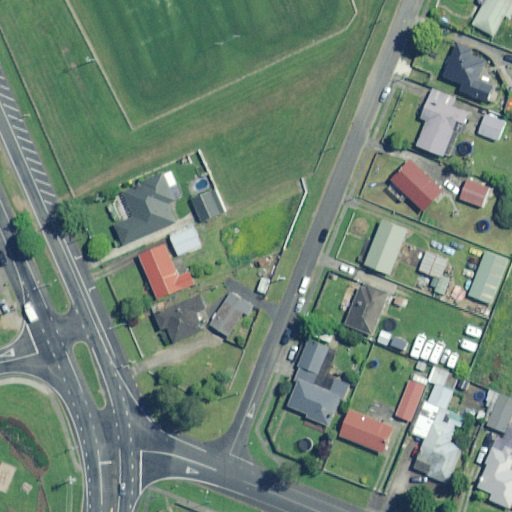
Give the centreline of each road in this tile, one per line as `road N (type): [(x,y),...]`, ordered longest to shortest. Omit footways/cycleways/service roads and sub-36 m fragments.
road 1 (residential): [(409,0),(222,472)]
road 2 (tertiary): [(0,113),(91,326)]
road 3 (tertiary): [(52,345),(0,225)]
road 4 (tertiary): [(91,326),(111,384),(110,451)]
road 5 (tertiary): [(110,451),(52,345)]
